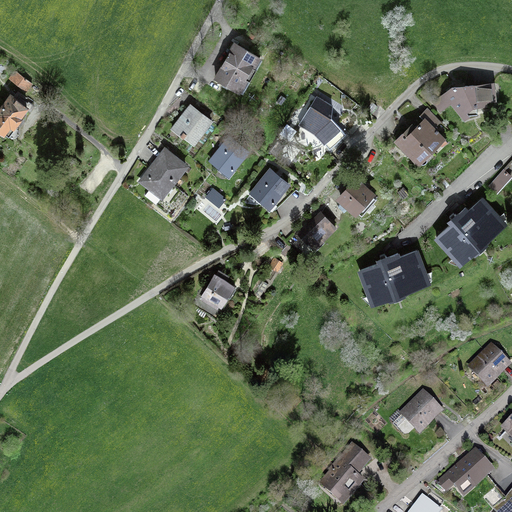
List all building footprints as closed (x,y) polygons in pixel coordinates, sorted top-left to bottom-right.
[(229,53),(215,77),(239,91),(259,57),(234,43),(228,53),(229,53)] [(10,78),(26,90),(31,83),(15,71),(10,78)] [(484,99),(493,98),(493,87),(475,85),(455,87),(452,88),(445,93),(465,117),(467,115),(477,114),(476,105),(485,105),(484,99)] [(0,133),(1,134),(3,132),(12,138),(16,138),(19,134),(18,130),(15,128),(28,110),(29,111),(36,103),(28,97),(27,98),(17,91),(15,93),(13,91),(0,108),(0,133)] [(316,96),(299,124),(314,133),(330,118),(327,113),(332,106),(316,96)] [(376,105),(372,102),(366,109),(371,113),(376,105)] [(191,105),(174,128),(182,134),(181,135),(183,137),(184,136),(192,143),(210,120),(191,105)] [(425,120),(412,132),(430,150),(443,138),(436,129),(435,130),(426,120),(427,119),(432,123),(437,123),(440,120),(428,108),(420,115),(425,120)] [(419,161),(430,150),(412,132),(409,135),(406,132),(403,135),(402,133),(395,140),(402,146),(404,146),(419,161)] [(230,137),(211,160),(228,174),(247,151),(230,137)] [(165,150),(141,181),(151,188),(145,195),(155,202),(157,202),(185,165),(165,150)] [(259,203),(262,201),(269,207),(288,184),(270,170),(244,202),(250,204),(256,204),(259,203)] [(490,186),(497,192),(511,176),(504,170),(490,186)] [(356,180),(340,198),(361,216),(376,199),(356,180)] [(207,196),(209,198),(216,190),(213,188),(207,196)] [(452,223),(436,237),(455,258),(461,253),(466,258),(499,229),(494,224),(500,219),(482,198),(468,210),(465,207),(456,215),(455,214),(450,218),(452,219),(450,221),(452,223)] [(321,212),(299,234),(313,248),(335,227),(321,212)] [(380,257),(380,259),(378,260),(379,263),(360,270),(370,297),(377,294),(380,301),(421,286),(418,279),(426,276),(416,250),(399,257),(397,252),(386,257),(386,255),(380,257)] [(269,266),(276,271),(282,263),(275,258),(269,266)] [(202,285),(191,304),(200,309),(205,300),(217,308),(225,294),(230,297),(236,288),(232,286),(241,270),(233,266),(227,276),(219,270),(215,276),(214,275),(207,288),(202,285)] [(261,279),(252,292),(260,297),(268,284),(261,279)] [(491,347),(471,367),(487,384),(508,364),(491,347)] [(265,368),(255,379),(260,384),(271,373),(265,368)] [(423,393),(403,413),(419,430),(440,410),(423,393)] [(295,396),(284,407),(290,412),(300,401),(295,396)] [(356,475),(360,472),(359,470),(369,459),(353,446),(331,471),(333,472),(321,484),(343,503),(362,481),(356,475)] [(475,450),(447,475),(458,488),(467,481),(470,481),(474,485),(492,469),(475,450)] [(511,511),(511,495),(498,511),(511,511)] [(438,511),(440,510),(423,496),(410,511),(438,511)]
